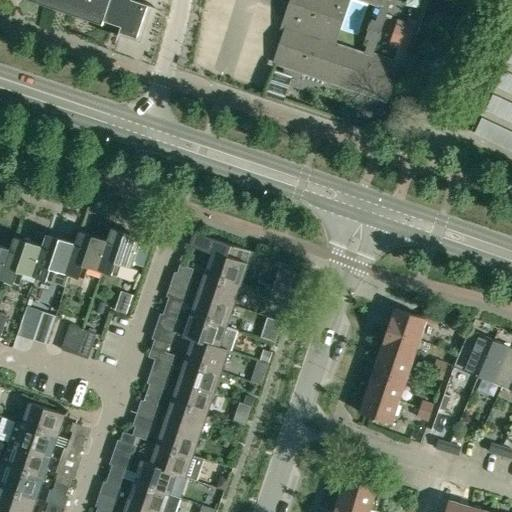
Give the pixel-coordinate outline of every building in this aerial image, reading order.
[(31,0),(45,4),(103,24),(104,20),(121,26),(118,36),(119,36),(120,32),(137,38),(149,6),(152,7),(153,6),(144,3),(144,0),(31,0)] [(293,0),(289,15),(283,31),(287,32),(277,61),(385,98),(396,65),(368,55),(334,44),(348,0),(363,0),(384,7),(386,3),(382,2),(382,0),(293,0)] [(389,45),(397,48),(406,51),(415,25),(397,19),(389,45)] [(112,229),(108,241),(98,270),(117,277),(121,264),(132,268),(133,264),(140,242),(141,239),(112,229)] [(79,231),(75,243),(65,273),(84,279),(89,267),(98,270),(108,241),(79,231)] [(212,253),(205,273),(240,285),(247,263),(228,256),(231,245),(194,233),(190,246),(212,253)] [(65,273),(75,243),(47,234),(42,246),(32,276),(51,282),(56,270),(65,273)] [(32,276),(42,246),(14,237),(10,249),(0,277),(0,278),(19,285),(23,273),(32,276)] [(151,246),(140,242),(133,264),(143,267),(151,246)] [(0,277),(10,249),(0,246),(0,277)] [(193,269),(181,265),(180,265),(177,274),(190,278),(193,269)] [(233,305),(240,285),(205,273),(199,293),(233,305)] [(291,290),(275,285),(272,294),(288,299),(291,290)] [(227,325),(233,305),(199,293),(192,314),(227,325)] [(166,306),(179,311),(182,302),(169,297),(166,306)] [(176,319),(179,311),(166,306),(163,315),(176,319)] [(387,331),(419,342),(426,321),(435,324),(438,316),(426,312),(424,318),(395,308),(387,331)] [(32,340),(46,345),(56,316),(42,312),(32,340)] [(184,337),(193,340),(227,351),(228,350),(219,346),(227,325),(192,314),(184,337)] [(75,355),(83,330),(69,325),(61,350),(75,355)] [(96,334),(83,330),(75,355),(88,359),(96,334)] [(479,375),(494,341),(469,330),(454,366),(470,373),(471,372),(479,375)] [(419,342),(387,331),(380,350),(412,361),(419,342)] [(152,348),(161,351),(165,353),(168,344),(155,339),(152,348)] [(221,371),(227,351),(193,340),(186,360),(221,371)] [(511,348),(494,341),(479,375),(487,379),(486,380),(500,386),(511,357),(511,348)] [(412,361),(380,350),(374,368),(406,379),(412,361)] [(165,353),(161,351),(158,360),(171,364),(174,356),(165,353)] [(511,357),(500,386),(511,391),(511,357)] [(214,392),(221,371),(186,360),(179,381),(214,392)] [(436,360),(433,368),(444,372),(447,364),(436,360)] [(367,390),(399,401),(406,379),(374,368),(367,390)] [(444,372),(433,368),(431,375),(442,379),(444,372)] [(207,413),(214,392),(179,381),(172,402),(207,413)] [(147,393),(160,397),(163,388),(150,384),(147,393)] [(399,401),(367,390),(359,412),(391,423),(399,401)] [(160,397),(147,393),(144,402),(157,406),(160,397)] [(422,401),(419,409),(431,413),(433,405),(422,401)] [(200,433),(207,413),(172,402),(165,422),(200,433)] [(30,403),(23,424),(58,436),(65,415),(30,403)] [(431,413),(419,409),(417,416),(428,420),(431,413)] [(13,421),(6,442),(50,457),(58,436),(23,424),(13,421)] [(192,456),(200,433),(165,422),(158,444),(192,456)] [(132,436),(136,437),(146,440),(149,431),(135,427),(132,436)] [(73,432),(70,441),(83,445),(86,436),(73,432)] [(136,437),(132,436),(123,433),(120,441),(133,446),(136,437)] [(80,454),(83,445),(70,441),(67,450),(80,454)] [(435,448),(446,452),(449,444),(437,441),(435,448)] [(43,478),(50,457),(6,442),(0,458),(0,462),(9,466),(43,478)] [(201,458),(192,456),(158,444),(151,464),(194,478),(201,458)] [(449,444),(446,452),(458,455),(460,447),(449,444)] [(491,444),(488,452),(500,455),(502,447),(491,444)] [(511,450),(502,447),(500,455),(511,459),(511,456),(511,450)] [(194,478),(151,464),(142,461),(135,483),(169,494),(176,475),(193,480),(194,478)] [(109,474),(122,478),(125,470),(112,465),(109,474)] [(9,466),(2,487),(36,499),(43,478),(9,466)] [(58,474),(55,482),(69,487),(72,478),(58,474)] [(122,478),(109,474),(106,483),(119,487),(122,478)] [(344,478),(337,500),(370,510),(376,487),(344,478)] [(69,487),(55,482),(52,491),(66,496),(69,487)] [(173,511),(178,497),(169,494),(135,483),(128,503),(154,511),(173,511)] [(31,511),(36,499),(2,487),(0,491),(0,511),(31,511)] [(369,511),(370,510),(337,500),(333,511),(369,511)] [(467,511),(469,506),(448,500),(444,511),(467,511)] [(49,503),(45,511),(60,511),(62,508),(49,503)] [(154,511),(128,503),(124,511),(154,511)]
